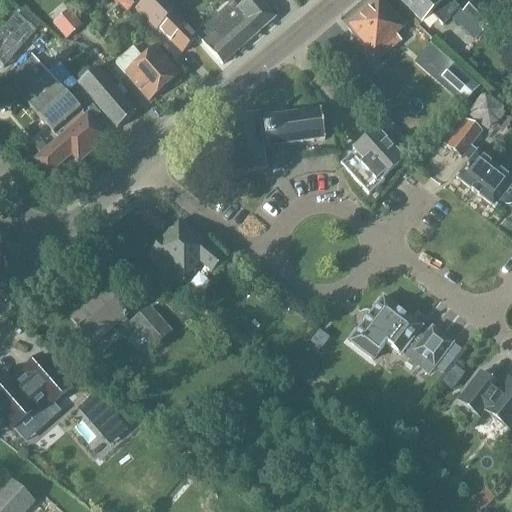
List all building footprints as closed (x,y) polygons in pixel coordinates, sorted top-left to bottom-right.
[(69,0),(54,14),(68,29),(86,14),(73,0),(69,0)] [(140,3),(137,0),(113,0),(129,14),(140,3)] [(167,0),(151,0),(138,12),(157,33),(159,31),(181,56),(196,42),(165,11),(172,5),(167,0)] [(276,21),(258,0),(249,0),(239,9),(234,3),(196,37),(222,68),(276,21)] [(400,45),(394,38),(405,28),(380,0),(374,0),(343,27),(375,65),(400,45)] [(459,11),(448,0),(445,0),(444,2),(442,0),(398,0),(422,24),(431,15),(442,27),(459,11)] [(495,23),(475,2),(462,14),(482,35),(495,23)] [(16,16),(0,33),(0,65),(4,69),(36,33),(16,16)] [(179,76),(156,50),(144,60),(134,49),(116,65),(150,103),(179,76)] [(6,81),(21,98),(59,141),(35,163),(48,177),(72,156),(79,165),(107,140),(87,116),(86,117),(48,74),(33,58),(6,81)] [(453,67),(442,79),(468,102),(478,90),(453,67)] [(137,114),(97,70),(78,87),(118,131),(137,114)] [(471,117),(490,132),(503,114),(484,100),(471,117)] [(258,116),(226,120),(234,176),(266,171),(266,170),(270,170),(271,172),(287,170),(286,159),(290,159),(288,147),(325,142),(321,111),(263,119),(263,122),(259,123),(258,116)] [(482,134),(468,124),(463,121),(443,146),(448,150),(461,161),(465,156),(472,161),(456,180),(495,210),(496,208),(501,202),(506,206),(511,206),(511,204),(511,180),(471,148),(482,134)] [(363,156),(345,172),(368,197),(384,183),(382,181),(404,161),(377,132),(357,150),(363,156)] [(329,161),(329,180),(338,180),(338,161),(329,161)] [(148,257),(181,286),(200,264),(212,274),(225,259),(181,222),(172,232),(170,230),(148,257)] [(171,333),(149,309),(131,325),(125,318),(127,317),(105,292),(85,309),(83,307),(69,319),(93,346),(118,325),(126,335),(135,328),(152,349),(171,333)] [(434,370),(453,346),(432,329),(426,337),(420,332),(422,329),(383,299),(349,344),(373,363),(386,346),(401,357),(407,349),(413,353),(434,370)] [(69,390),(41,358),(23,373),(26,377),(14,387),(3,375),(0,377),(0,422),(1,422),(4,419),(13,429),(34,411),(34,410),(46,399),(51,406),(69,390)] [(511,384),(508,381),(501,391),(480,375),(458,403),(479,420),(484,414),(510,433),(511,430),(511,384)] [(94,421),(113,410),(98,386),(79,397),(94,421)] [(0,495),(0,511),(27,511),(35,504),(12,482),(0,495)]
